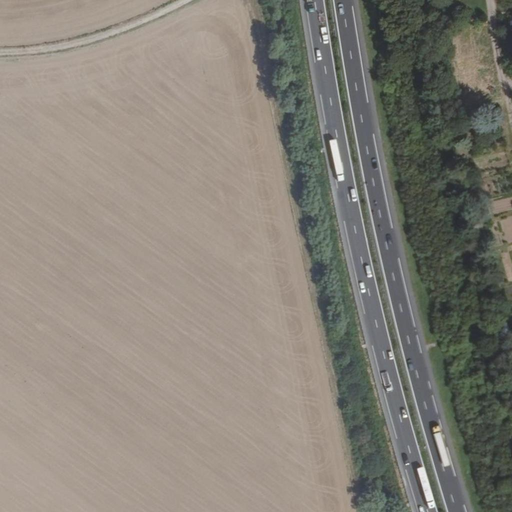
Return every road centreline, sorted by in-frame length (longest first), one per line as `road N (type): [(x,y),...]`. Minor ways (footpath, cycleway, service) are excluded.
road 1 (trunk): [(456,511),(391,269),(343,0)]
road 2 (trunk): [(315,0),(363,273),(427,511)]
road 3 (track): [(358,511),(252,0)]
road 4 (track): [(189,0),(97,39),(0,51)]
road 5 (track): [(511,120),(490,0)]
